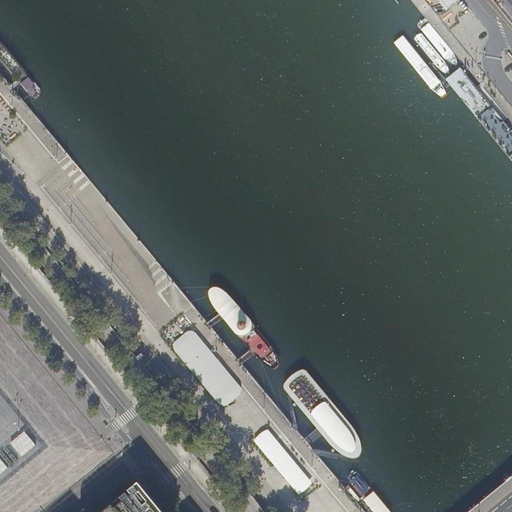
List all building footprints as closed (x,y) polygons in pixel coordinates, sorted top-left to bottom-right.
[(0,61),(18,83),(31,98),(32,99),(34,99),(36,98),(39,97),(41,94),(41,92),(41,90),(0,41),(0,61)] [(254,350),(266,365),(270,367),(274,367),(277,367),(279,365),(280,362),(279,358),(278,353),(230,294),(225,289),(219,286),(215,285),(212,285),(209,288),(208,291),(210,297),(212,302),(222,315),(254,350)] [(169,345),(221,409),(242,391),(190,328),(169,345)] [(297,371),(292,375),(289,377),(287,380),(284,382),(284,385),(284,388),(286,390),(320,431),(329,442),(335,448),(341,453),(345,456),(350,457),(354,458),(358,457),(360,455),(361,453),(362,449),(362,445),(361,442),(360,438),(357,432),(354,428),(351,424),(309,372),(308,371),(306,369),(304,369),(301,369),(297,371)] [(238,415),(249,408),(245,402),(234,410),(238,415)] [(251,440),(297,494),(311,483),(264,429),(251,440)] [(35,444),(24,430),(15,438),(10,442),(22,455),(35,444)] [(163,511),(153,500),(140,484),(135,489),(111,508),(106,511),(163,511)]
